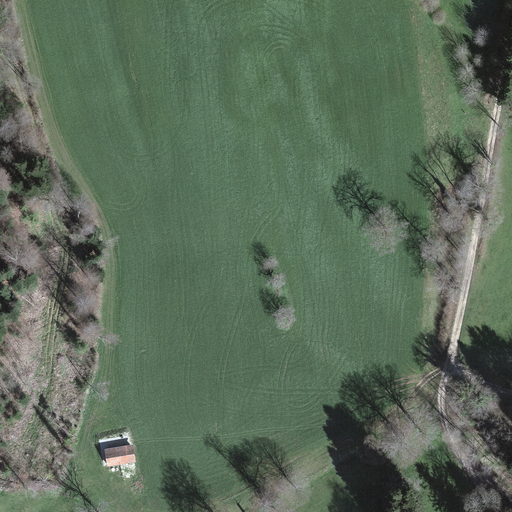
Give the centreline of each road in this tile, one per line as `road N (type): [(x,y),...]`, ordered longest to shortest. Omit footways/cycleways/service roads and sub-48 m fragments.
road 1 (track): [(511,38),(441,418),(501,511)]
road 2 (track): [(201,511),(308,465),(351,426),(445,375)]
